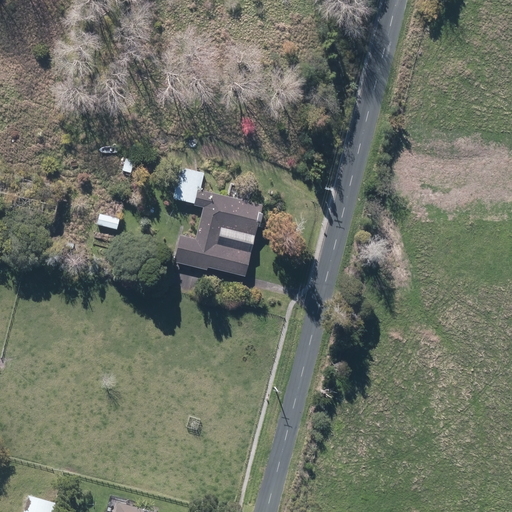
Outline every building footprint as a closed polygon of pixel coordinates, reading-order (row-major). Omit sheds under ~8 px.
[(57,132),(37,126),(31,146),(51,152),(57,132)] [(241,168),(202,157),(200,165),(239,176),(241,168)] [(125,170),(133,172),(136,161),(128,158),(125,170)] [(210,266),(248,275),(254,251),(251,251),(256,233),(258,234),(265,204),(202,189),(206,173),(184,167),(176,199),(206,206),(198,239),(183,235),(177,261),(209,268),(210,266)] [(99,224),(119,228),(122,218),(102,213),(99,224)] [(150,225),(140,230),(145,239),(155,234),(150,225)] [(24,511),(53,511),(56,503),(29,496),(24,511)] [(116,511),(152,511),(119,503),(116,511)]
